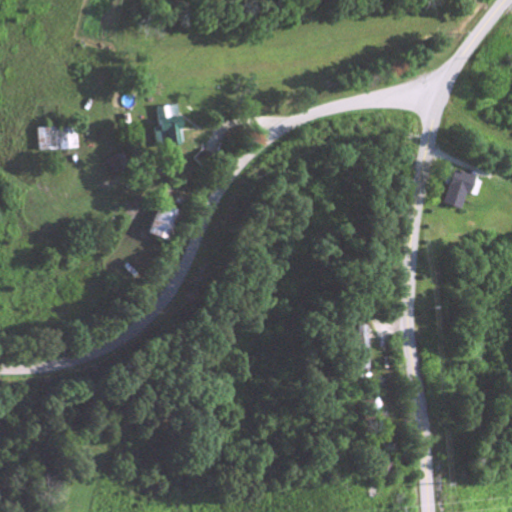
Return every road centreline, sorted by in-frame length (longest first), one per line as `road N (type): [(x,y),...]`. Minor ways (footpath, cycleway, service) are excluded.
road 1 (residential): [(443,94),(335,107),(268,133),(222,184),(173,281),(139,322),(86,357),(0,370)]
road 2 (secondary): [(424,511),(402,313),(409,242),(443,94),(506,0)]
